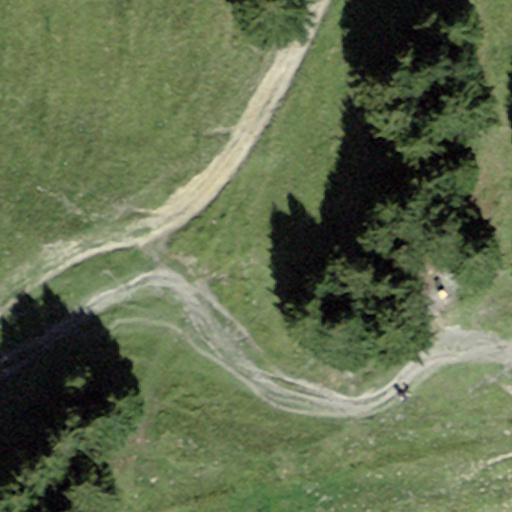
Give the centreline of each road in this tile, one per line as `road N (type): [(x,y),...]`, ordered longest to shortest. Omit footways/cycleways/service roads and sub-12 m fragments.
road 1 (track): [(511,325),(443,353),(402,398),(361,403),(223,342),(172,265),(62,314),(0,356)]
road 2 (track): [(0,305),(54,254),(204,187),(314,0)]
